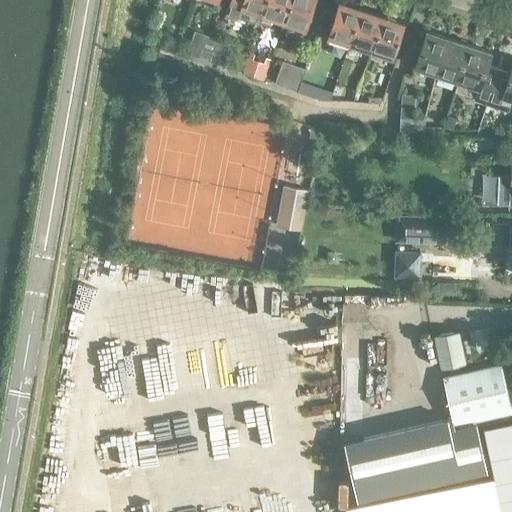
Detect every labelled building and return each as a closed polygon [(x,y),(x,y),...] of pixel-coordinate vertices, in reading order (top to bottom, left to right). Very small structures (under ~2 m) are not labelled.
[(264,0),(229,0),(224,16),(237,20),(238,17),(259,24),(262,14),(260,13),(264,0)] [(288,0),(264,0),(260,13),(262,14),(282,21),(288,0)] [(313,0),(288,0),(282,21),(304,28),(313,0)] [(350,43),(361,9),(339,2),(328,35),(350,43)] [(383,16),(361,9),(350,43),(372,50),(383,16)] [(403,23),(383,16),(372,50),(392,57),(403,23)] [(205,34),(193,30),(185,52),(196,56),(205,34)] [(415,65),(437,73),(448,38),(427,31),(415,65)] [(216,38),(205,34),(196,56),(208,60),(216,38)] [(228,42),(216,38),(208,60),(220,65),(228,42)] [(469,45),(448,38),(437,73),(458,80),(469,45)] [(239,46),(228,42),(220,65),(231,69),(239,46)] [(469,45),(458,80),(454,89),(475,96),(474,98),(488,102),(499,68),(487,64),(491,52),(469,45)] [(250,49),(243,73),(260,78),(268,55),(250,49)] [(292,63),(281,60),(274,83),(284,87),(292,63)] [(305,68),(292,63),(284,87),(296,91),(305,68)] [(511,67),(511,71),(499,68),(488,102),(508,109),(511,98),(511,97),(511,67)] [(300,80),(296,91),(307,94),(319,98),(331,99),(334,91),(300,80)] [(414,95),(402,94),(401,118),(413,118),(414,95)] [(449,115),(444,127),(453,130),(457,118),(449,115)] [(413,118),(401,118),(400,129),(423,131),(424,119),(413,118)] [(288,174),(310,177),(315,136),(293,134),(288,174)] [(499,137),(499,145),(511,146),(511,137),(499,137)] [(283,185),(276,224),(301,229),(307,190),(283,185)] [(396,214),(395,240),(446,242),(446,215),(396,214)] [(395,250),(394,277),(421,278),(421,251),(395,250)] [(433,253),(431,277),(473,279),(474,254),(433,253)] [(458,331),(434,335),(442,368),(465,363),(458,331)] [(501,364),(442,376),(451,417),(453,424),(473,420),(511,411),(501,364)] [(451,417),(344,442),(358,500),(485,470),(473,420),(453,424),(451,417)]
